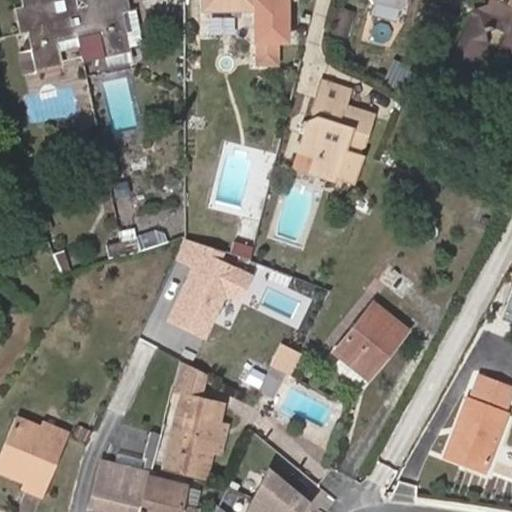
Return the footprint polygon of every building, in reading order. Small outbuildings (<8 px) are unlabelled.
[(78,33),(73,10),(52,14),(49,0),(23,0),(25,6),(20,7),(26,33),(30,32),(38,65),(62,60),(56,37),(78,33)] [(73,10),(71,0),(49,0),(52,14),(73,10)] [(71,0),(73,10),(94,6),(92,0),(71,0)] [(92,0),(94,6),(73,10),(78,33),(99,29),(103,52),(129,47),(123,14),(127,13),(124,0),(92,0)] [(134,11),(132,0),(124,0),(127,13),(134,11)] [(217,8),(216,0),(204,0),(205,9),(217,8)] [(216,0),(217,8),(256,8),(257,39),(258,39),(277,39),(287,39),(286,0),(216,0)] [(460,71),(456,78),(471,86),(490,50),(486,47),(491,36),(489,26),(498,24),(509,29),(501,44),(511,50),(511,51),(508,59),(511,60),(511,12),(511,9),(511,7),(511,2),(508,0),(487,0),(479,3),(445,68),(454,73),(456,69),(460,71)] [(19,34),(26,33),(20,7),(13,9),(19,34)] [(277,60),(277,39),(258,39),(259,61),(277,60)] [(24,70),(35,68),(32,47),(21,48),(24,70)] [(129,47),(103,52),(106,59),(131,55),(129,47)] [(348,145),(358,147),(361,148),(367,142),(376,114),(347,105),(352,90),(325,82),(316,111),(317,113),(312,113),(311,118),(313,121),(310,123),(297,167),(338,179),(346,152),(348,145)] [(356,155),(358,147),(348,145),(346,152),(356,155)] [(114,163),(107,165),(110,182),(118,180),(114,163)] [(226,254),(184,234),(170,264),(189,272),(165,323),(208,343),(229,299),(243,305),(256,277),(223,261),(226,254)] [(401,331),(367,305),(328,352),(362,379),(401,331)] [(204,369),(179,364),(175,382),(175,383),(180,384),(201,388),(204,369)] [(506,406),(511,391),(511,386),(479,374),(472,392),(506,406)] [(200,395),(201,388),(180,384),(178,391),(200,395)] [(205,472),(210,448),(217,416),(221,399),(200,395),(178,391),(162,463),(205,472)] [(464,423),(458,420),(447,449),(487,464),(508,407),(506,406),(472,392),(469,391),(461,414),(466,416),(464,423)] [(461,414),(458,420),(464,423),(466,416),(461,414)] [(70,438),(44,426),(19,415),(0,458),(0,465),(25,476),(32,479),(29,488),(43,495),(70,438)] [(220,450),(228,418),(217,416),(210,448),(220,450)] [(47,418),(44,426),(70,438),(73,431),(47,418)] [(230,419),(228,418),(220,450),(223,450),(230,419)] [(145,460),(161,462),(164,430),(148,428),(145,460)] [(91,507),(111,511),(141,511),(150,476),(152,471),(103,460),(91,507)] [(302,511),(309,504),(269,469),(247,511),(302,511)] [(32,479),(25,476),(21,485),(29,488),(32,479)] [(150,476),(141,511),(197,511),(198,508),(181,504),(187,485),(150,476)]
